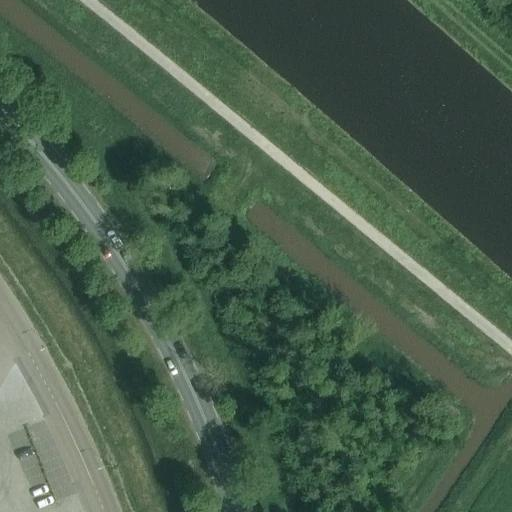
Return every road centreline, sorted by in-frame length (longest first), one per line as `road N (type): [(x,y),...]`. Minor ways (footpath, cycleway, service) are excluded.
road 1 (primary): [(0,109),(86,211),(149,305),(237,511)]
road 2 (unclassified): [(105,511),(0,308)]
